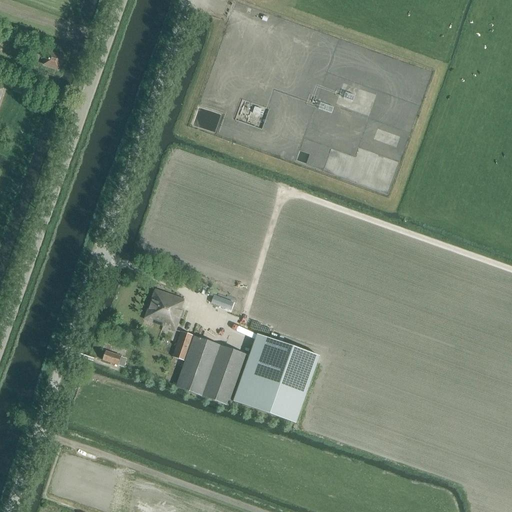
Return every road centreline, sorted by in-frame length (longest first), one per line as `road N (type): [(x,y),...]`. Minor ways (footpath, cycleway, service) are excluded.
road 1 (track): [(511,269),(285,189),(239,330),(182,288),(102,254)]
road 2 (unclassified): [(11,511),(191,0)]
road 3 (tertiary): [(0,341),(121,0)]
